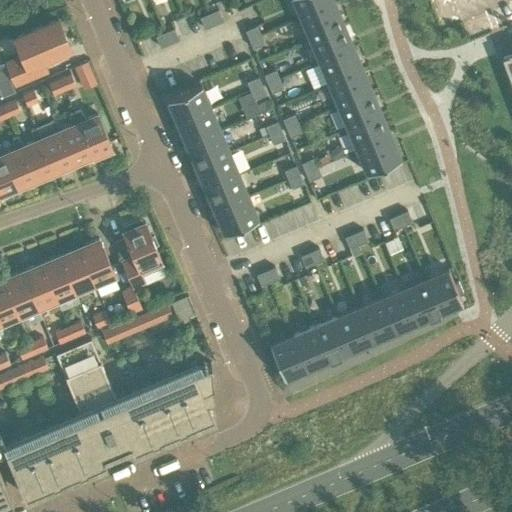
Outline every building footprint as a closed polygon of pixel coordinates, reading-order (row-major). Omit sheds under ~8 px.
[(293,0),(300,16),(334,2),(333,0),(293,0)] [(310,38),(344,24),(334,2),(300,16),(310,38)] [(218,8),(208,12),(213,24),(223,20),(218,8)] [(213,24),(208,12),(199,16),(204,28),(213,24)] [(22,54),(5,61),(15,83),(47,70),(46,69),(45,69),(41,59),(70,47),(69,46),(57,19),(58,19),(57,18),(14,36),(14,37),(15,37),(22,54)] [(256,24),(245,29),(248,38),(260,33),(256,24)] [(353,46),(344,24),(310,38),(319,60),(353,46)] [(173,27),(164,31),(169,43),(179,39),(173,27)] [(169,43),(164,31),(155,35),(160,47),(169,43)] [(264,43),(260,33),(248,38),(252,48),(264,43)] [(362,68),(353,46),(319,60),(328,83),(362,68)] [(511,51),(501,56),(511,84),(511,51)] [(2,62),(0,62),(0,92),(1,96),(14,90),(2,62)] [(264,73),(267,82),(279,77),(275,68),(264,73)] [(372,90),(362,68),(328,83),(338,105),(372,90)] [(71,73),(60,77),(64,89),(75,84),(71,73)] [(246,80),(250,90),(262,85),(258,76),(246,80)] [(60,77),(49,82),(53,93),(64,89),(60,77)] [(283,87),(279,77),(267,82),(271,91),(283,87)] [(201,83),(167,98),(176,121),(210,106),(201,83)] [(265,94),(262,85),(250,90),(254,99),(265,94)] [(33,89),(22,93),(27,105),(38,100),(33,89)] [(347,127),(381,112),(372,90),(338,105),(347,127)] [(15,99),(4,103),(9,115),(20,110),(15,99)] [(4,103),(0,105),(0,118),(9,115),(4,103)] [(220,128),(210,106),(176,121),(186,143),(220,128)] [(79,109),(74,111),(92,155),(112,147),(97,112),(85,117),(79,109)] [(71,124),(59,129),(73,161),(91,153),(92,155),(74,111),(68,113),(71,124)] [(391,134),(381,112),(347,127),(357,149),(391,134)] [(282,117),(286,127),(298,122),(294,113),(282,117)] [(52,132),(40,137),(54,169),(73,161),(59,129),(55,119),(49,121),(52,132)] [(265,125),(269,134),(280,129),(277,120),(265,125)] [(302,131),(298,122),(286,127),(290,136),(302,131)] [(33,140),(22,145),(35,177),(54,169),(40,137),(36,127),(31,129),(33,140)] [(229,151),(220,128),(186,143),(195,165),(229,151)] [(284,138),(280,129),(269,134),(273,143),(284,138)] [(400,157),(391,134),(357,149),(366,172),(400,157)] [(15,148),(3,153),(16,185),(35,177),(22,145),(17,135),(12,137),(15,148)] [(0,146),(0,191),(16,185),(3,153),(0,146)] [(239,173),(229,151),(195,165),(205,187),(239,173)] [(301,162),(305,171),(317,166),(313,157),(301,162)] [(284,169),(288,178),(299,173),(295,164),(284,169)] [(320,175),(317,166),(305,171),(309,180),(320,175)] [(248,195),(239,173),(205,187),(214,209),(248,195)] [(303,182),(299,173),(288,178),(291,187),(303,182)] [(258,218),(248,195),(214,209),(224,232),(258,218)] [(412,221),(407,209),(398,213),(403,225),(412,221)] [(403,225),(398,213),(388,217),(393,229),(403,225)] [(133,254),(122,259),(133,285),(144,280),(142,274),(164,264),(155,244),(157,243),(154,234),(151,235),(145,221),(141,222),(139,218),(125,225),(126,229),(123,230),(133,254)] [(368,240),(363,228),(353,232),(358,244),(368,240)] [(358,244),(353,232),(344,236),(349,248),(358,244)] [(88,241),(79,245),(94,282),(114,273),(99,237),(88,242),(88,241)] [(79,245),(60,253),(75,290),(94,282),(79,245)] [(323,258),(318,246),(309,250),(314,262),(323,258)] [(314,262),(309,250),(300,254),(305,266),(314,262)] [(60,253),(41,261),(57,298),(75,290),(60,253)] [(41,261),(22,269),(38,306),(57,298),(41,261)] [(274,265),(265,269),(270,281),(279,277),(274,265)] [(447,267),(425,277),(439,311),(462,301),(459,294),(463,292),(458,280),(454,282),(447,267)] [(21,270),(4,277),(19,313),(38,306),(22,269),(21,269),(21,270)] [(270,281),(265,269),(256,273),(261,285),(270,281)] [(4,277),(0,278),(0,321),(19,313),(4,277)] [(439,311),(425,277),(403,286),(417,320),(439,311)] [(132,285),(121,289),(130,312),(142,307),(132,285)] [(417,320),(403,286),(381,296),(395,330),(417,320)] [(395,330),(381,296),(358,305),(373,339),(395,330)] [(167,303),(156,307),(161,319),(172,314),(167,303)] [(373,339),(358,305),(336,314),(351,348),(373,339)] [(156,307),(145,312),(150,323),(161,319),(156,307)] [(105,309),(92,314),(97,326),(110,320),(105,309)] [(145,312),(135,316),(139,328),(150,323),(145,312)] [(351,348),(336,314),(314,324),(329,358),(351,348)] [(135,316),(124,321),(128,332),(139,328),(135,316)] [(80,320),(67,325),(72,336),(85,331),(80,320)] [(124,321),(113,326),(118,337),(128,332),(124,321)] [(329,358),(314,324),(292,333),(306,367),(329,358)] [(67,325),(54,330),(59,342),(72,336),(67,325)] [(113,326),(102,330),(107,342),(118,337),(113,326)] [(306,367),(292,333),(269,343),(275,357),(271,359),(276,372),(281,370),(283,377),(306,367)] [(43,335),(30,341),(34,352),(47,347),(43,335)] [(82,414),(4,447),(24,493),(105,459),(102,452),(109,449),(112,456),(125,450),(123,444),(130,441),(132,447),(214,413),(207,397),(213,394),(212,382),(213,382),(210,360),(117,399),(90,337),(55,352),(82,414)] [(30,341),(17,346),(22,357),(34,352),(30,341)] [(5,351),(0,353),(0,366),(10,362),(5,351)] [(42,355),(31,360),(36,371),(47,367),(42,355)] [(31,360),(21,364),(25,376),(36,371),(31,360)] [(21,364),(10,369),(15,380),(25,376),(21,364)] [(10,369),(0,373),(0,376),(4,385),(15,380),(10,369)] [(0,503),(12,498),(0,469),(0,503)]
